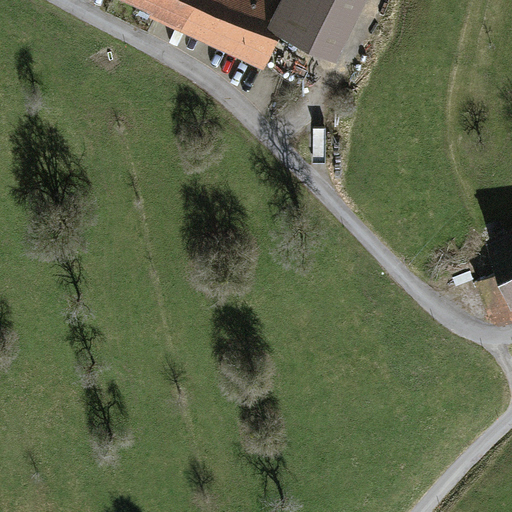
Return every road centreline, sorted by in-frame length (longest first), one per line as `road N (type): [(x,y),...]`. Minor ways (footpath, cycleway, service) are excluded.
road 1 (unclassified): [(60,0),(229,100),(432,307),(489,334)]
road 2 (track): [(324,192),(319,115),(378,0)]
road 3 (unclassified): [(511,418),(420,511)]
